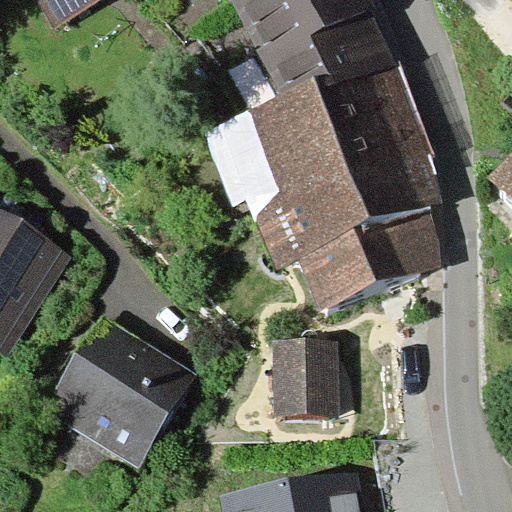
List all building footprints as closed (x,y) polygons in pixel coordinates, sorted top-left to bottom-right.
[(105,0),(37,0),(57,30),(105,0)] [(380,13),(372,0),(234,0),(282,91),(320,75),(326,88),(398,58),(380,13)] [(282,91),(246,105),(280,190),(250,202),(278,270),(301,259),(433,208),(443,203),(426,160),(437,156),(398,58),(326,88),(320,75),(282,91)] [(511,153),(488,178),(511,201),(511,153)] [(454,261),(433,208),(301,259),(322,312),(454,261)] [(65,258),(0,215),(0,326),(13,335),(65,258)] [(200,376),(112,323),(66,398),(154,452),(200,376)] [(340,341),(271,342),(272,414),(341,412),(340,341)] [(355,511),(349,476),(233,497),(235,511),(355,511)]
